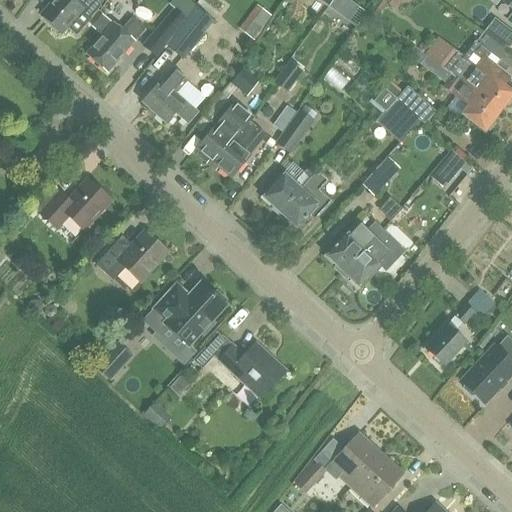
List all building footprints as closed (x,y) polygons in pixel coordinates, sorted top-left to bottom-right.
[(54,0),(41,15),(50,23),(49,26),(56,32),(59,31),(61,33),(83,8),(83,7),(88,0),(54,0)] [(358,6),(350,0),(330,0),(327,5),(348,20),(358,6)] [(380,0),(393,9),(399,0),(380,0)] [(511,0),(497,0),(511,12),(511,10),(511,0)] [(183,17),(153,57),(155,58),(163,49),(180,63),(204,35),(196,26),(208,13),(197,3),(186,18),(183,17)] [(257,6),(239,29),(253,40),(271,17),(257,6)] [(173,8),(141,46),(153,57),(183,17),(173,8)] [(90,27),(101,36),(86,54),(108,73),(134,42),(145,29),(131,18),(120,30),(102,14),(90,27)] [(511,32),(494,18),(484,31),(508,50),(511,44),(511,32)] [(425,57),(451,76),(499,112),(511,94),(511,92),(503,86),(509,78),(494,67),(500,59),(508,50),(484,31),(474,44),(478,47),(467,61),(438,39),(425,57)] [(289,63),(274,82),(286,92),(302,73),(289,63)] [(223,100),(233,109),(244,97),(250,101),(262,86),(241,68),(235,77),(230,84),(234,87),(223,100)] [(141,102),(166,124),(175,114),(187,124),(197,113),(171,91),(182,79),(174,72),(160,88),(156,85),(141,102)] [(444,87),(469,106),(463,115),(484,131),(499,112),(451,76),(444,87)] [(386,88),(398,99),(404,93),(391,82),(386,88)] [(204,113),(214,102),(194,83),(184,95),(204,113)] [(389,110),(398,99),(386,88),(376,99),(389,110)] [(398,99),(407,106),(425,123),(435,113),(408,88),(404,93),(398,99)] [(299,110),(313,120),(317,114),(303,104),(299,110)] [(197,150),(213,164),(232,141),(225,136),(237,120),(228,113),(216,128),(215,127),(197,150)] [(280,142),(290,150),(308,126),(297,118),(280,142)] [(232,141),(213,164),(230,178),(249,156),(248,155),(264,135),(248,122),(240,131),(242,133),(238,137),(236,136),(232,141)] [(23,166),(42,184),(58,167),(40,149),(23,166)] [(441,164),(454,175),(464,162),(451,152),(441,164)] [(380,168),(363,187),(373,196),(390,178),(380,168)] [(316,171),(299,190),(279,213),(295,227),(306,215),(314,220),(330,202),(319,190),(327,181),(316,171)] [(263,198),(279,213),(299,190),(283,176),(263,198)] [(56,193),(38,212),(51,225),(57,230),(62,225),(69,217),(83,230),(110,201),(86,179),(66,201),(56,193)] [(32,206),(38,212),(56,193),(50,187),(32,206)] [(399,189),(378,210),(389,220),(409,198),(399,189)] [(326,255),(324,257),(332,264),(334,263),(342,271),(364,247),(371,239),(355,224),(325,255),(326,255)] [(133,246),(126,254),(115,244),(96,265),(113,281),(125,268),(140,282),(156,265),(155,265),(167,252),(145,232),(132,246),(133,246)] [(364,247),(342,271),(352,280),(351,282),(359,289),(360,287),(361,288),(390,257),(371,239),(364,247)] [(223,304),(225,301),(216,292),(213,295),(200,283),(188,297),(183,293),(178,299),(170,292),(143,321),(157,334),(165,325),(188,346),(200,333),(203,336),(214,324),(211,321),(225,306),(223,304)] [(446,326),(425,350),(433,358),(433,361),(439,366),(442,365),(444,367),(466,343),(454,333),(474,312),(481,319),(494,306),(478,291),(466,304),(446,326)] [(253,344),(263,329),(255,323),(244,339),(253,344)] [(118,344),(96,368),(108,379),(130,355),(118,344)] [(243,357),(232,347),(218,361),(260,399),(285,372),(255,344),(243,357)] [(458,381),(461,384),(460,388),(468,395),(472,394),(481,403),(511,369),(511,365),(491,346),(458,381)] [(213,356),(204,347),(193,360),(202,368),(213,356)] [(170,387),(178,395),(188,384),(180,377),(170,387)] [(511,413),(511,394),(502,406),(511,413)] [(143,415),(160,431),(171,418),(155,402),(143,415)] [(328,468),(349,488),(380,455),(358,435),(328,468)] [(380,455),(349,488),(372,508),(402,475),(380,455)] [(294,486),(304,495),(326,472),(315,463),(294,486)]
